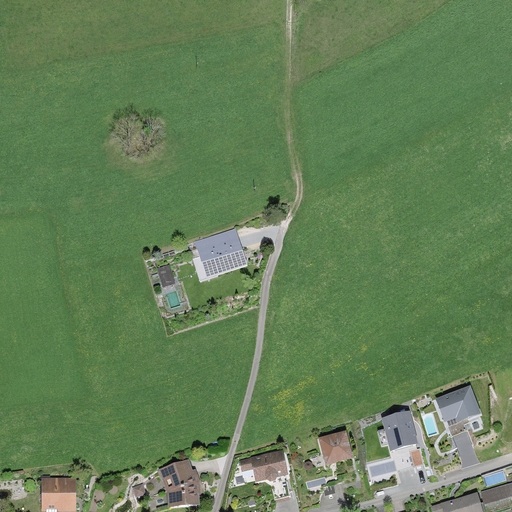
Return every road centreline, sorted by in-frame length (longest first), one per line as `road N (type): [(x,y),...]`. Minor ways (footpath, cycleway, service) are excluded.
road 1 (track): [(288,0),(288,111),(298,181),(285,229)]
road 2 (residential): [(339,511),(511,459)]
